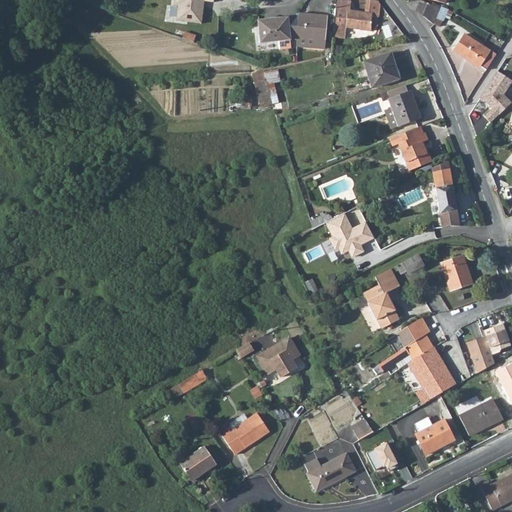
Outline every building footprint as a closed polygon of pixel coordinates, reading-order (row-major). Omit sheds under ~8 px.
[(175,0),(175,6),(178,6),(176,21),(201,23),(204,0),(199,0),(175,0)] [(334,18),(333,26),(337,27),(335,37),(345,39),(346,28),(371,32),(372,16),(379,17),(381,1),(375,0),(371,0),(372,0),(371,0),(366,0),(366,3),(365,12),(349,10),(350,1),(342,0),(337,0),(336,9),(334,18)] [(410,0),(409,5),(419,12),(427,19),(433,23),(436,17),(443,20),(448,9),(443,7),(431,3),(430,3),(421,0),(410,0)] [(296,27),(294,37),(323,39),(325,15),(296,13),(296,15),(296,27)] [(296,15),(256,21),(256,26),(257,33),(259,50),(290,47),(289,37),(294,37),(296,27),(296,15)] [(458,43),(453,50),(458,54),(479,67),(489,50),(480,44),(464,34),(458,43)] [(368,77),(362,79),(366,90),(399,79),(394,65),(390,53),(363,62),(368,77)] [(483,116),(490,123),(511,103),(504,95),(511,81),(511,80),(497,71),(480,99),(491,108),(483,116)] [(265,82),(253,83),(259,107),(261,107),(271,104),(267,89),(265,82)] [(386,92),(388,100),(407,93),(405,86),(386,92)] [(407,93),(388,100),(398,127),(417,120),(411,104),(414,103),(410,92),(407,93)] [(414,103),(411,104),(417,120),(421,119),(414,103)] [(401,135),(389,139),(392,146),(398,144),(409,171),(430,162),(422,142),(428,140),(424,132),(423,133),(420,127),(401,135)] [(446,162),(432,168),(442,226),(449,225),(460,225),(448,161),(446,162)] [(388,199),(381,202),(387,214),(394,210),(388,199)] [(344,212),(325,222),(333,237),(330,239),(335,249),(338,247),(342,254),(349,250),(352,257),(363,251),(360,244),(374,237),(366,221),(352,229),(344,212)] [(325,214),(310,221),(312,228),(325,222),(329,220),(325,214)] [(418,254),(397,265),(401,274),(407,271),(408,273),(424,265),(418,254)] [(463,256),(441,263),(450,291),(473,283),(463,256)] [(399,285),(391,268),(375,276),(379,284),(363,292),(368,301),(367,301),(376,319),(377,319),(381,328),(399,319),(395,310),(386,292),(399,285)] [(437,318),(421,324),(426,334),(441,327),(437,318)] [(402,329),(401,330),(403,334),(409,344),(426,334),(421,324),(418,320),(402,329)] [(482,330),(484,336),(491,355),(499,352),(501,349),(511,344),(503,322),(482,330)] [(409,344),(403,334),(397,337),(403,348),(409,344)] [(403,348),(398,351),(406,364),(413,360),(434,346),(426,334),(409,344),(403,348)] [(465,343),(476,373),(495,364),(491,355),(484,336),(465,343)] [(258,356),(268,373),(276,368),(281,376),(296,367),(291,359),(299,355),(289,338),(258,356)] [(250,343),(237,350),(241,358),(254,350),(250,343)] [(434,346),(413,360),(422,373),(427,370),(441,393),(457,384),(434,346)] [(400,369),(406,364),(398,351),(391,356),(396,363),(400,369)] [(302,356),(294,359),(299,369),(306,366),(302,356)] [(383,362),(378,365),(382,372),(396,363),(391,356),(383,362)] [(511,362),(496,370),(511,402),(511,362)] [(188,378),(179,385),(184,392),(193,387),(188,378)] [(184,392),(179,385),(168,392),(173,400),(184,392)] [(492,402),(459,419),(469,438),(502,421),(492,402)] [(274,407),(279,419),(289,414),(284,403),(274,407)] [(230,425),(219,431),(234,454),(269,432),(257,413),(232,428),(230,425)] [(350,425),(358,440),(374,432),(365,418),(350,425)] [(442,422),(414,437),(424,457),(453,443),(442,422)] [(339,438),(314,450),(320,464),(346,452),(339,438)] [(387,443),(366,453),(375,471),(385,466),(387,469),(398,464),(387,443)] [(203,446),(178,461),(190,479),(215,464),(203,446)] [(345,455),(305,474),(314,492),(354,473),(345,455)] [(488,483),(479,487),(485,499),(491,510),(506,503),(511,499),(511,476),(490,487),(488,483)]
